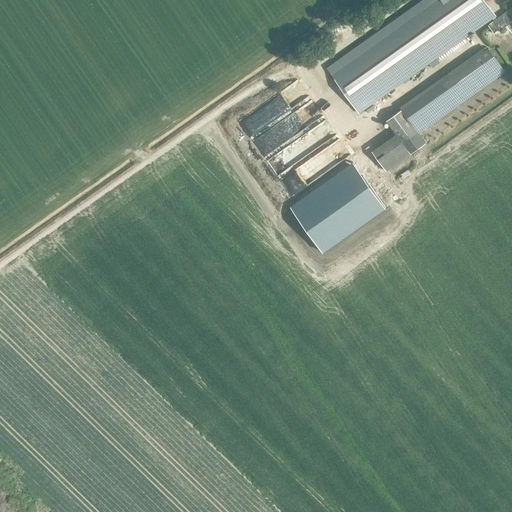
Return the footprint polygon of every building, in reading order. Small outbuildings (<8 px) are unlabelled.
[(359,113),(402,82),(495,16),(484,0),(430,0),(329,72),(359,113)] [(511,6),(493,20),(500,30),(511,21),(511,6)] [(480,41),(477,35),(467,40),(471,46),(480,41)] [(466,42),(446,56),(449,60),(469,46),(466,42)] [(418,133),(504,72),(488,48),(401,110),(418,133)] [(396,133),(410,154),(426,143),(418,133),(401,110),(386,120),(396,133)] [(328,140),(338,133),(330,121),(320,128),(328,140)] [(252,145),(264,160),(278,148),(266,133),(252,145)] [(279,174),(310,149),(303,140),(271,165),(279,174)] [(319,236),(378,194),(349,152),(290,193),(319,236)]
